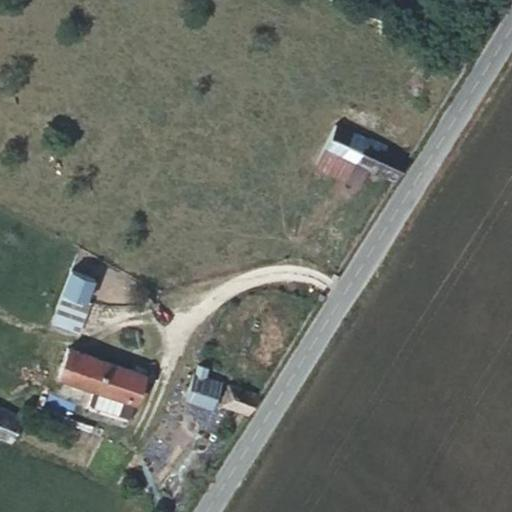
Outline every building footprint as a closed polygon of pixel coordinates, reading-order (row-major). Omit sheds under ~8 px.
[(413,178),(428,153),(348,113),(334,139),(413,178)] [(63,267),(49,307),(60,311),(67,295),(87,301),(96,278),(63,267)] [(69,344),(57,375),(134,403),(145,373),(69,344)] [(184,399),(213,412),(225,386),(203,375),(206,367),(199,363),(184,399)] [(249,414),(261,394),(236,378),(224,397),(249,414)] [(0,411),(0,440),(8,444),(18,420),(0,411)]
